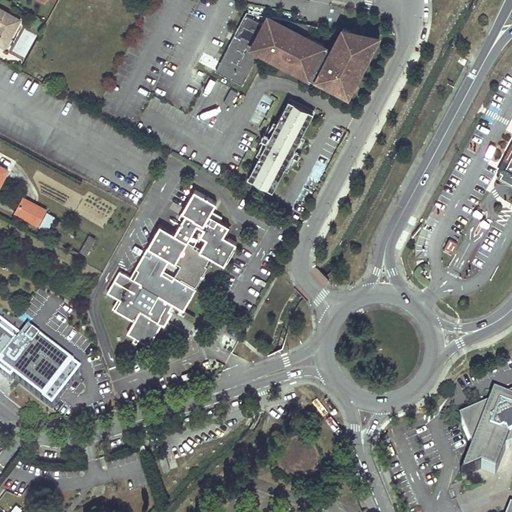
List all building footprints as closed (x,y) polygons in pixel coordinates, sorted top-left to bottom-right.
[(16,19),(0,10),(0,38),(2,35),(11,40),(19,24),(15,22),(16,19)] [(246,14),(216,70),(243,84),(261,51),(317,76),(332,84),(335,78),(352,87),(374,43),(380,34),(359,30),(357,34),(344,27),(333,48),(320,41),(307,35),(311,27),(307,23),(269,15),(264,24),(246,14)] [(2,35),(0,38),(0,42),(7,47),(11,40),(2,35)] [(231,89),(225,102),(231,105),(237,92),(231,89)] [(259,108),(266,113),(274,102),(266,97),(259,108)] [(316,109),(294,97),(292,101),(314,112),(316,109)] [(314,112),(292,101),(250,177),(272,189),(314,112)] [(255,116),(252,124),(260,126),(262,118),(255,116)] [(498,178),(497,180),(511,187),(511,189),(511,190),(511,189),(511,145),(499,169),(502,170),(501,172),(500,171),(497,177),(498,178)] [(0,183),(8,169),(0,164),(0,183)] [(72,181),(40,165),(30,184),(48,193),(51,187),(65,194),(72,181)] [(249,180),(270,192),(272,189),(250,177),(249,180)] [(236,242),(223,235),(229,225),(209,214),(216,202),(194,190),(182,211),(186,214),(175,233),(161,225),(131,277),(120,270),(108,292),(122,301),(116,310),(136,322),(128,333),(150,345),(162,323),(158,321),(160,317),(161,317),(170,302),(173,304),(184,310),(214,258),(224,264),(236,242)] [(23,197),(16,212),(39,224),(47,210),(23,197)] [(54,216),(48,213),(41,225),(47,229),(54,216)] [(90,235),(82,251),(87,254),(96,238),(90,235)] [(448,240),(442,251),(450,255),(455,244),(448,240)] [(10,330),(0,322),(0,373),(49,410),(51,408),(63,392),(74,377),(79,372),(73,368),(23,330),(18,336),(10,330)] [(476,453),(463,480),(483,471),(496,477),(507,452),(511,450),(509,446),(511,445),(511,402),(510,403),(503,400),(505,404),(507,405),(505,409),(502,408),(500,411),(497,409),(497,408),(496,404),(492,411),(465,423),(466,425),(464,427),(476,453)] [(505,404),(503,400),(496,404),(497,408),(497,409),(500,411),(502,408),(505,409),(507,405),(505,404)] [(159,454),(165,471),(171,469),(165,452),(159,454)]
